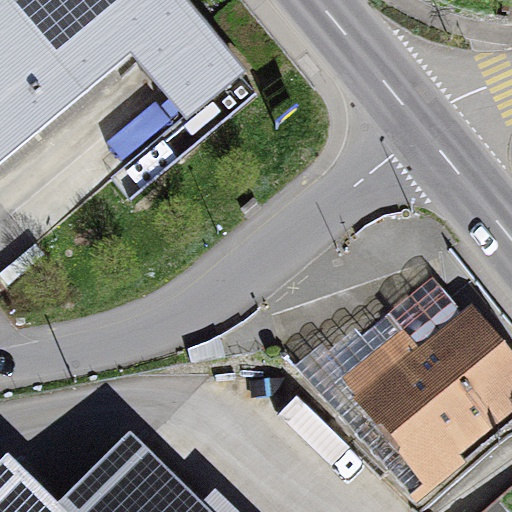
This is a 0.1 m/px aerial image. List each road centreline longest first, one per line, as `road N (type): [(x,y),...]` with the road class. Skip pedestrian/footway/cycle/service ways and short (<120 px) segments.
road 1 (residential): [(0,377),(185,325),(422,128)]
road 2 (primary): [(316,0),(422,128)]
road 3 (primary): [(422,128),(511,243)]
